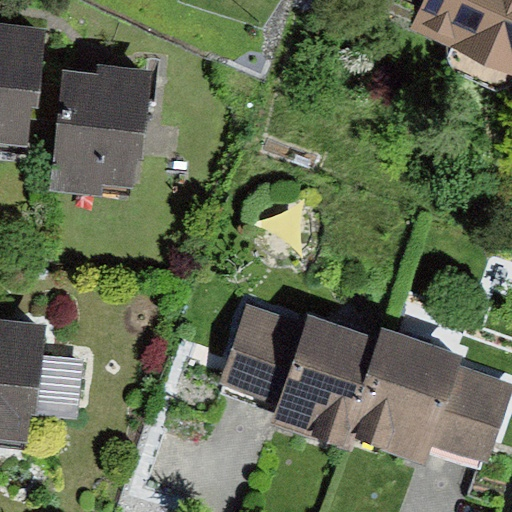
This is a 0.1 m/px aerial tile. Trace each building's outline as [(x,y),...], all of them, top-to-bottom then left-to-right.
[(511,0),(415,0),(408,17),(511,68),(511,0)] [(39,22),(0,18),(0,139),(28,142),(39,22)] [(96,72),(60,69),(48,192),(97,197),(98,182),(130,185),(141,66),(101,62),(96,72)] [(350,429),(381,328),(303,304),(301,312),(246,295),(219,382),(265,396),(259,415),(346,442),(350,429)] [(381,328),(350,429),(423,452),(427,439),(486,457),(511,377),(451,358),(457,340),(384,318),(381,328)] [(47,328),(0,322),(0,441),(32,445),(47,328)]
